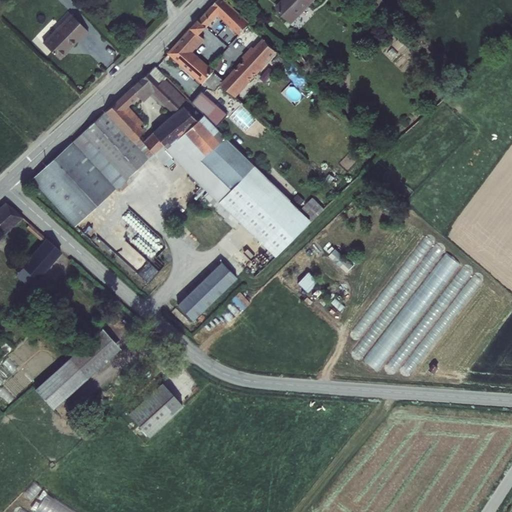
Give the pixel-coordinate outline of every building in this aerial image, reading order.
[(228,0),(217,0),(201,19),(208,26),(221,12),(241,31),(250,20),(228,0)] [(281,0),(277,5),(293,19),(311,0),(281,0)] [(90,28),(71,10),(53,29),(68,44),(79,34),(82,37),(90,28)] [(201,19),(194,26),(201,33),(208,26),(201,19)] [(201,33),(194,26),(170,52),(205,81),(215,70),(194,50),(205,36),(201,33)] [(53,29),(45,37),(60,52),(68,44),(53,29)] [(235,95),(277,52),(263,38),(253,48),(251,46),(239,58),(243,61),(223,83),(235,95)] [(174,111),(185,99),(163,77),(167,73),(158,65),(152,72),(149,68),(135,81),(144,91),(149,86),(174,111)] [(218,124),(203,109),(200,113),(187,100),(149,135),(125,109),(140,95),(130,86),(84,129),(87,132),(35,179),(80,225),(167,145),(278,255),(314,220),(218,124)] [(218,124),(228,113),(203,88),(192,99),(203,109),(218,124)] [(0,242),(26,218),(9,202),(0,209),(0,242)] [(32,223),(28,228),(45,247),(24,272),(39,284),(65,253),(32,223)] [(329,253),(348,271),(354,265),(337,248),(333,252),(332,250),(329,253)] [(444,250),(366,359),(380,370),(459,260),(444,250)] [(181,304),(197,320),(240,277),(224,261),(181,304)] [(397,370),(470,271),(462,264),(388,364),(397,370)] [(309,271),(299,282),(310,291),(319,280),(309,271)] [(371,322),(355,351),(364,356),(380,327),(371,322)] [(431,323),(404,368),(413,373),(440,328),(431,323)] [(109,330),(40,390),(59,412),(128,350),(109,330)] [(437,370),(433,367),(428,372),(432,375),(437,370)] [(183,405),(162,383),(130,415),(151,436),(183,405)] [(80,511),(44,490),(33,508),(40,511),(80,511)]
